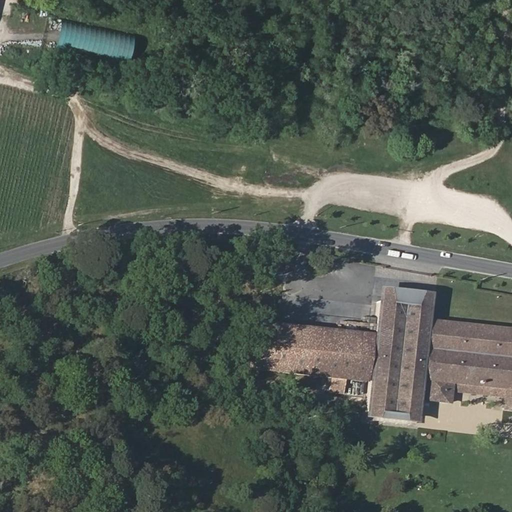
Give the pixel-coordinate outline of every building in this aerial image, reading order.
[(511,330),(430,322),(429,327),(410,324),(410,320),(383,317),(379,354),(371,353),(370,366),(377,367),(371,419),(396,422),(399,423),(404,372),(425,374),(424,379),(506,388),(504,409),(511,410),(511,330)] [(344,392),(344,378),(330,378),(330,392),(344,392)] [(348,380),(347,393),(363,394),(364,381),(348,380)] [(396,442),(399,423),(396,422),(371,419),(369,439),(396,442)] [(511,439),(505,438),(496,481),(511,483),(511,439)] [(454,439),(454,446),(470,447),(470,440),(454,439)] [(490,477),(492,460),(449,456),(447,473),(490,477)]
